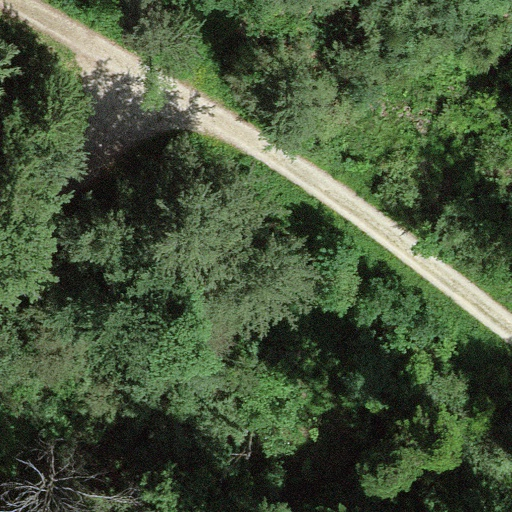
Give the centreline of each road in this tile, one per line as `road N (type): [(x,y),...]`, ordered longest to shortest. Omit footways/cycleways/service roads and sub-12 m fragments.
road 1 (track): [(511,342),(180,100),(0,1)]
road 2 (track): [(0,185),(180,100)]
